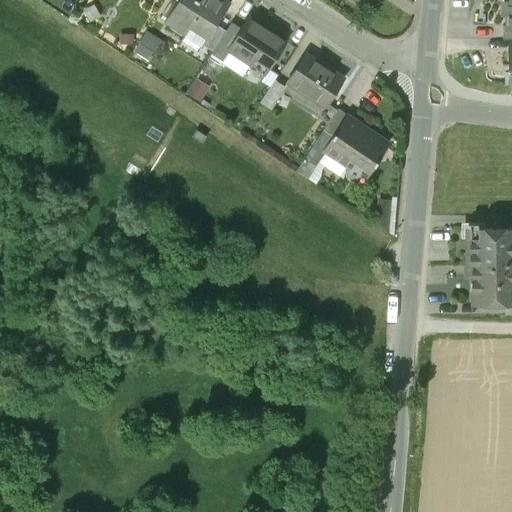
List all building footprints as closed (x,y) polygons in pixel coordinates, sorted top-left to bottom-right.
[(178,0),(166,20),(186,33),(190,28),(206,39),(216,24),(228,6),(219,0),(178,0)] [(507,25),(507,26),(511,26),(511,0),(502,0),(503,13),(507,13),(507,25)] [(240,30),(228,49),(229,49),(252,65),(255,59),(269,68),(282,47),(271,40),(275,34),(249,17),(240,30)] [(228,49),(240,30),(230,23),(225,31),(212,50),(223,57),(229,49),(228,49)] [(212,50),(225,31),(216,24),(206,39),(202,44),(212,51),(212,50)] [(511,26),(507,26),(507,25),(503,25),(503,39),(510,39),(511,39),(511,26)] [(161,42),(144,31),(131,50),(147,62),(161,42)] [(306,54),(288,81),(288,82),(324,105),(324,106),(327,103),(343,78),(306,54)] [(283,90),(285,86),(275,79),(260,102),(271,109),(272,107),(276,100),(283,90)] [(195,80),(186,93),(198,100),(207,87),(195,80)] [(318,113),(324,105),(288,82),(285,86),(283,90),(318,113)] [(276,100),(272,107),(278,112),(283,105),(276,100)] [(327,123),(336,110),(327,103),(324,106),(324,105),(318,113),(317,116),(327,123)] [(322,131),(333,138),(347,116),(337,109),(336,110),(327,123),(322,131)] [(333,138),(325,152),(346,166),(346,168),(345,170),(345,172),(346,174),(347,176),(348,177),(349,179),(351,180),(353,181),(355,181),(357,181),(359,181),(361,180),(362,179),(364,178),(365,176),(366,175),(387,143),(347,116),(333,138)] [(325,152),(333,138),(322,131),(304,158),(315,166),(325,152)] [(307,178),(315,166),(304,158),(296,170),(307,178)] [(377,224),(385,229),(387,201),(379,200),(377,224)] [(385,229),(394,235),(396,202),(387,201),(385,229)] [(511,228),(511,229),(467,229),(467,265),(471,265),(511,264),(511,228)] [(511,264),(471,265),(471,303),(504,303),(511,302),(511,264)]
